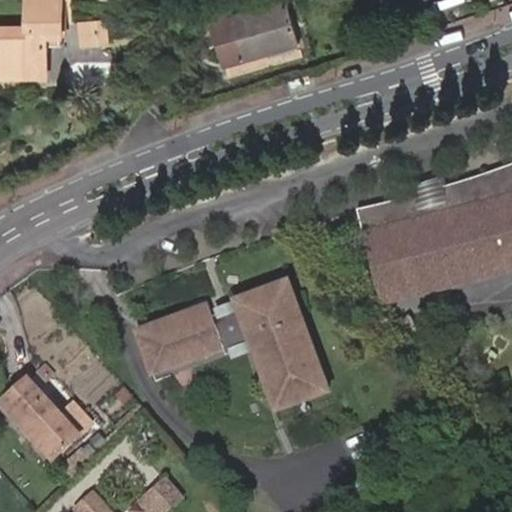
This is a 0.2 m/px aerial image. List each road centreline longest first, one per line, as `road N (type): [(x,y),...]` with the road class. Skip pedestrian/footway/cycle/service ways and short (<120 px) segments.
road 1 (tertiary): [(0,258),(57,224),(168,178),(413,96)]
road 2 (tertiary): [(406,73),(158,153),(0,226)]
